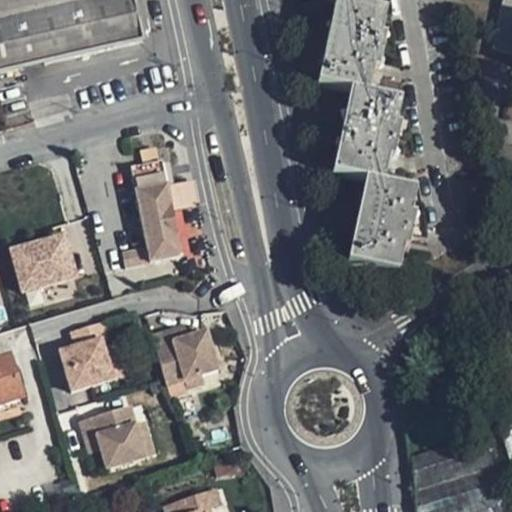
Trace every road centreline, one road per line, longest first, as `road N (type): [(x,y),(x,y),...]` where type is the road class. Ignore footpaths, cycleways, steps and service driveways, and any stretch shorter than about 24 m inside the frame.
road 1 (tertiary): [(333,351),(300,305),(237,0)]
road 2 (tertiary): [(214,99),(275,376)]
road 3 (residential): [(214,99),(0,157)]
road 4 (residential): [(367,369),(409,330),(511,271)]
